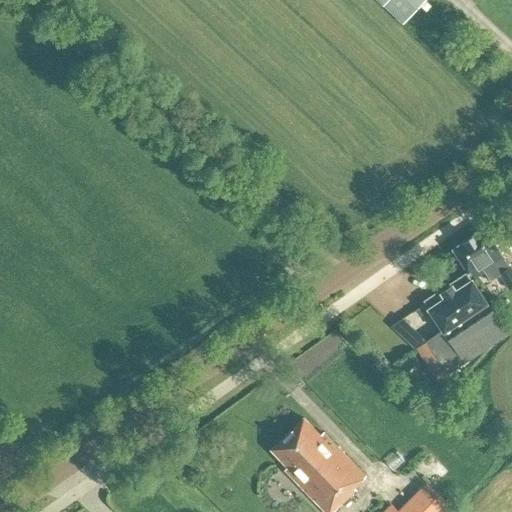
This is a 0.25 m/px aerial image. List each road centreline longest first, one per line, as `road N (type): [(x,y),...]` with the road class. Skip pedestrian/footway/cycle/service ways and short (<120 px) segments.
road 1 (tertiary): [(0,511),(511,152)]
road 2 (track): [(340,268),(41,0)]
